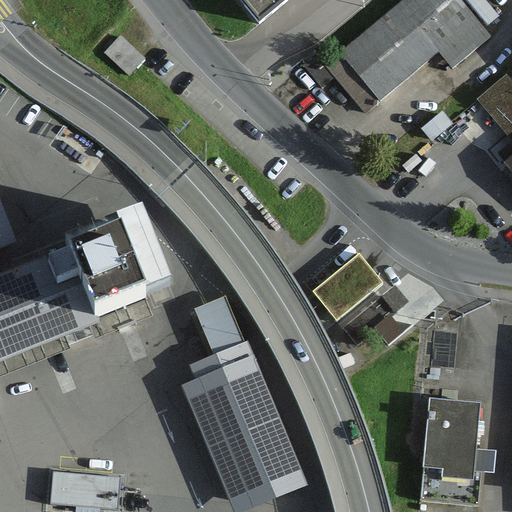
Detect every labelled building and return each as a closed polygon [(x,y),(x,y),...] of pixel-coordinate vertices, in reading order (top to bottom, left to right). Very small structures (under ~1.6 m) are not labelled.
[(237,0),(260,27),(292,0),(237,0)] [(454,0),(412,0),(334,67),(369,107),(438,48),(452,64),(485,36),(454,0)] [(124,35),(109,49),(131,73),(146,58),(124,35)] [(488,168),(511,193),(511,89),(501,78),(472,105),(511,146),(488,168)] [(0,358),(160,296),(132,222),(26,263),(0,196),(0,358)] [(340,321),(386,282),(361,253),(315,292),(340,321)] [(394,291),(346,328),(359,345),(407,308),(394,291)] [(196,384),(182,390),(231,511),(254,511),(308,490),(249,346),(190,370),(196,384)] [(481,408),(429,403),(423,472),(443,474),(442,482),(474,485),(481,408)] [(119,511),(122,480),(53,476),(51,508),(115,511),(119,511)]
